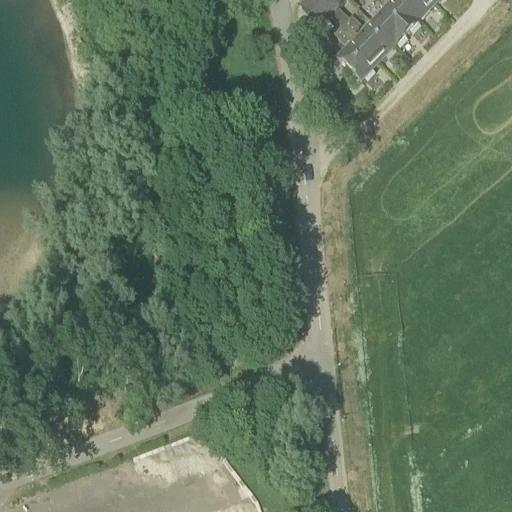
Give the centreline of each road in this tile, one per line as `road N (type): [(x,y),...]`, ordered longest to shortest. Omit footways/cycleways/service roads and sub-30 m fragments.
road 1 (unclassified): [(283,0),(310,183),(319,361)]
road 2 (unclassified): [(0,484),(319,361)]
road 3 (unclassified): [(319,361),(333,410),(339,511)]
